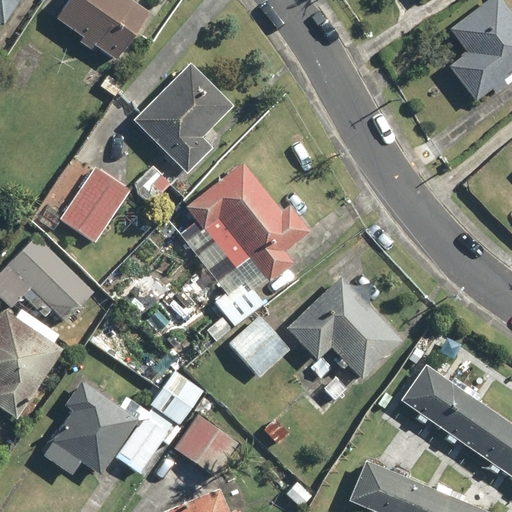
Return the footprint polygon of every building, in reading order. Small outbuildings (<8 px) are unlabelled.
[(25,0),(0,0),(0,21),(7,26),(25,0)] [(71,0),(61,16),(87,34),(83,41),(91,46),(96,40),(120,55),(152,8),(140,0),(71,0)] [(511,70),(511,23),(495,0),(494,0),(483,0),(438,33),(458,61),(444,71),(467,103),(483,91),(488,98),(509,82),(504,75),(511,70)] [(196,59),(136,114),(188,170),(216,143),(205,131),(236,102),(196,59)] [(125,80),(109,69),(96,88),(112,99),(125,80)] [(266,300),(256,288),(294,259),(287,250),(312,230),(292,204),(287,208),(248,158),(170,217),(209,268),(187,285),(216,323),(208,330),(215,339),(266,300)] [(131,186),(97,164),(62,219),(95,240),(131,186)] [(175,182),(157,164),(135,185),(152,203),(175,182)] [(96,288),(38,232),(0,271),(0,290),(13,303),(30,286),(65,320),(96,288)] [(334,343),(343,354),(336,361),(344,369),(351,363),(366,379),(408,342),(346,272),(288,323),(318,356),(334,343)] [(23,307),(19,314),(8,307),(0,318),(0,407),(16,418),(65,345),(57,339),(61,332),(23,307)] [(262,312),(228,342),(260,378),(294,349),(262,312)] [(499,476),(504,470),(511,475),(511,418),(430,362),(403,400),(419,411),(414,419),(455,448),(461,440),(482,455),(478,461),(499,476)] [(128,392),(121,402),(81,374),(63,401),(73,408),(44,451),(75,472),(85,457),(103,470),(114,455),(143,475),(204,387),(175,367),(148,406),(128,392)] [(243,439),(203,409),(176,446),(215,475),(243,439)] [(493,511),(495,508),(466,497),(469,490),(441,479),(438,485),(367,457),(350,499),(383,511),(493,511)] [(171,508),(172,511),(235,511),(226,488),(171,508)]
